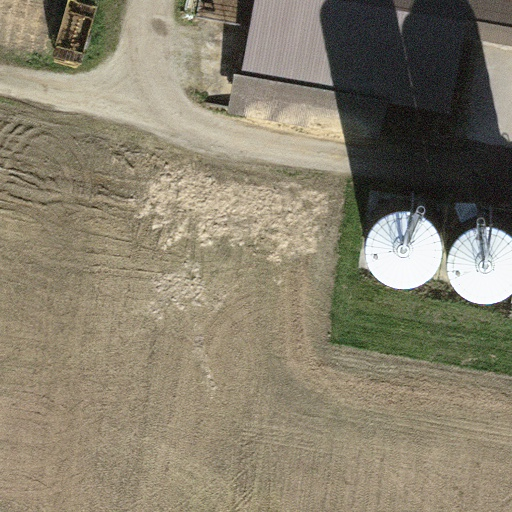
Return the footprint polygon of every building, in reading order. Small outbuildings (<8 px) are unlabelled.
[(65,0),(0,0),(0,46),(57,58),(68,1),(65,0)] [(261,0),(249,68),(252,68),(384,92),(448,104),(462,31),(467,0),(261,0)] [(511,0),(467,0),(462,31),(511,39),(511,0)] [(384,92),(252,68),(244,110),(378,134),(384,92)] [(511,268),(511,266),(511,229),(506,220),(495,213),(482,209),(470,210),(458,215),(448,223),(442,234),(439,247),(441,259),(447,271),(456,280),(467,285),(480,286),(492,284),(503,277),(511,268)]
